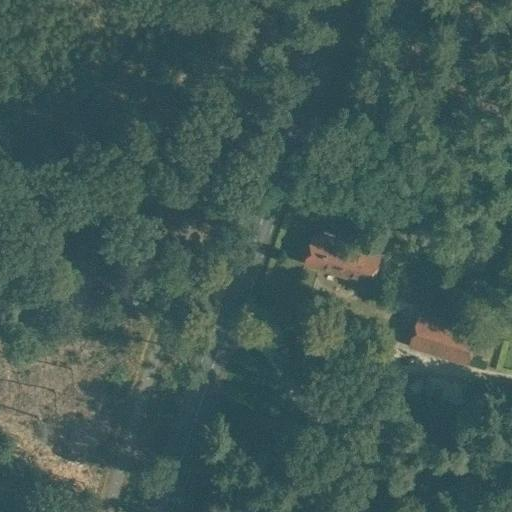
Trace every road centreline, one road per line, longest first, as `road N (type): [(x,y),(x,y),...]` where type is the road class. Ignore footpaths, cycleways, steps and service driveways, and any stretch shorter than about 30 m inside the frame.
road 1 (secondary): [(163,511),(335,0)]
road 2 (track): [(235,296),(358,499)]
road 3 (track): [(291,130),(511,208)]
road 4 (unknown): [(315,427),(350,391),(392,368),(511,384)]
road 5 (track): [(0,124),(39,114),(101,71),(145,6)]
